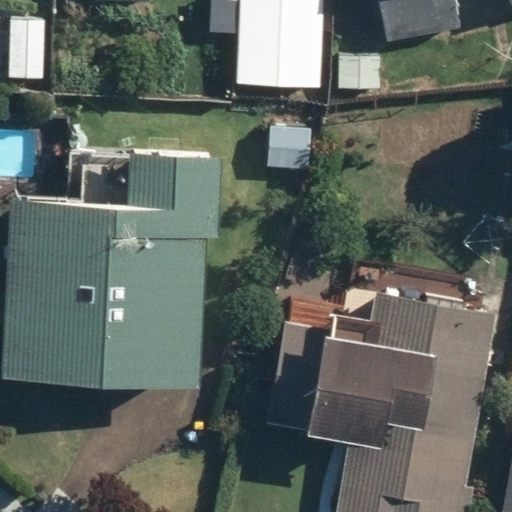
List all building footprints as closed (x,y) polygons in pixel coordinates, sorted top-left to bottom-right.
[(325,0),(240,0),(237,77),(323,80),(325,0)] [(379,0),(385,32),(461,20),(459,6),(496,0),(379,0)] [(50,8),(13,4),(5,77),(42,81),(50,8)] [(384,45),(336,44),(336,92),(384,93),(384,45)] [(7,184),(0,355),(0,363),(200,371),(207,222),(219,223),(223,140),(131,137),(128,189),(7,184)] [(467,479),(496,302),(373,282),(366,325),(286,311),(269,416),(349,429),(335,511),(339,511),(470,511),(476,481),(467,479)] [(511,511),(511,443),(500,511),(511,511)]
